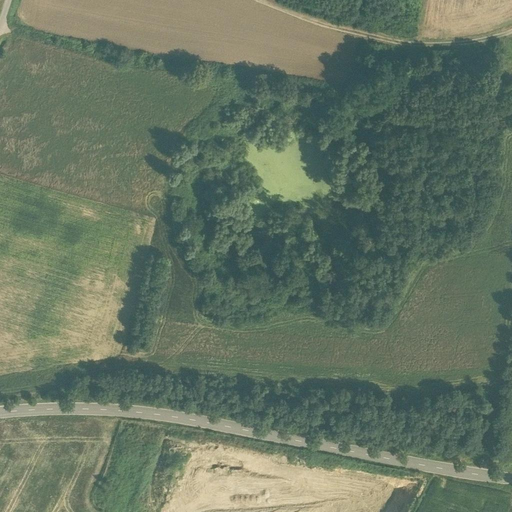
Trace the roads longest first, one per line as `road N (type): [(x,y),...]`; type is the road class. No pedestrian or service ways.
road 1 (unclassified): [(511,480),(179,417),(55,408),(0,414)]
road 2 (track): [(246,0),(397,45),(456,46),(511,32)]
